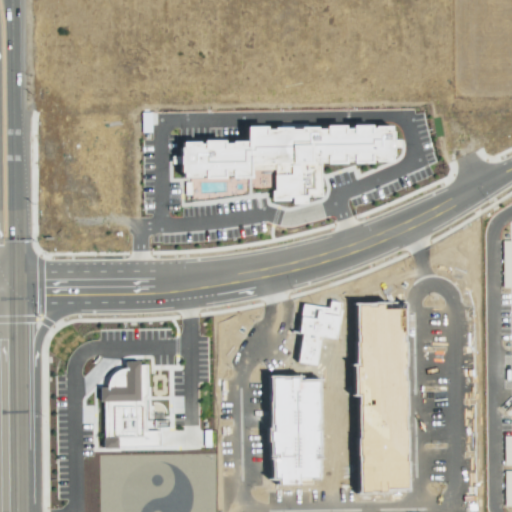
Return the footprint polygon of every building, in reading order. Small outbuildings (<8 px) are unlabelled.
[(177,163),(170,163),(170,156),(178,156),(178,147),(180,147),(180,143),(196,143),(196,145),(202,145),(202,142),(219,142),(219,145),(229,145),(229,142),(244,142),(244,126),(264,126),(264,129),(270,129),(270,127),(288,127),(287,129),(297,129),(297,127),(315,127),(315,128),(323,128),(323,126),(341,126),(341,129),(349,129),(349,126),(367,126),(367,129),(372,129),(372,127),(387,127),(387,132),(389,132),(389,140),(398,140),(398,147),(389,147),(390,155),(388,155),(388,161),(372,161),(372,159),(369,159),(369,163),(349,163),(349,161),(343,161),(343,163),(324,164),(323,163),(319,163),(320,188),(321,188),(321,197),(306,198),(306,205),(289,205),(289,198),(288,198),(289,201),(268,202),(268,190),(272,189),(271,175),(273,174),(272,169),(248,170),(248,178),(228,179),(228,175),(223,175),(221,179),(201,179),(201,175),(197,175),(197,177),(181,177),(181,173),(177,173),(177,163)] [(501,241),(501,288),(511,287),(511,240),(501,241)] [(314,367),(318,337),(335,339),(339,301),(327,300),(326,307),(299,303),(291,364),(314,367)] [(102,447),(158,446),(158,431),(144,431),(143,399),(146,399),(146,382),(138,382),(137,361),(123,361),(123,371),(105,372),(105,387),(97,388),(98,403),(101,403),(102,447)] [(315,377),(266,378),(266,484),(301,484),(315,484),(315,377)] [(503,436),(503,466),(511,466),(511,436),(503,436)] [(511,471),(503,471),(503,506),(511,506),(511,471)]
